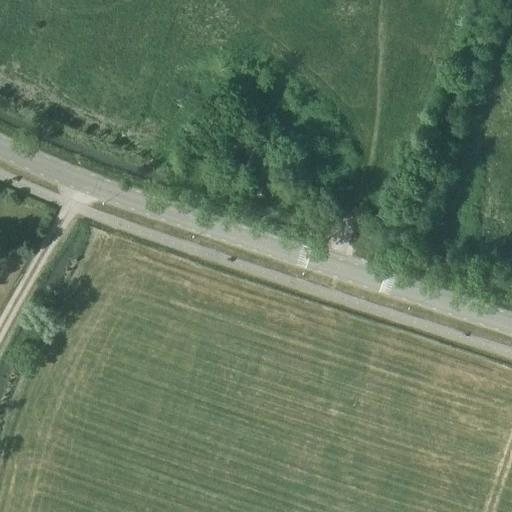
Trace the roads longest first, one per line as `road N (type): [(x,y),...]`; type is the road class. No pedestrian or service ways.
road 1 (tertiary): [(511,324),(85,183),(0,147)]
road 2 (track): [(388,0),(374,152),(345,210),(332,266)]
road 3 (track): [(0,319),(85,183)]
